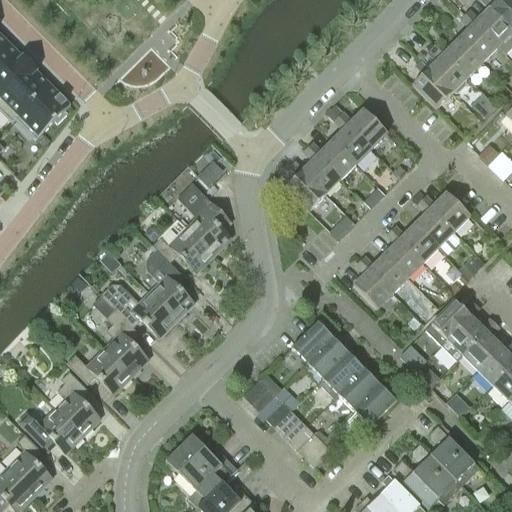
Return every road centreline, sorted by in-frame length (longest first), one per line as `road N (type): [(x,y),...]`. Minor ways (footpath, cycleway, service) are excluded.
road 1 (residential): [(198,383),(316,502),(421,397)]
road 2 (residential): [(198,383),(268,313),(248,194),(258,160)]
road 3 (residential): [(440,158),(312,282)]
road 4 (residential): [(110,119),(0,246)]
road 5 (residential): [(0,10),(110,119)]
road 6 (residential): [(258,160),(349,72)]
road 7 (residential): [(440,158),(349,72)]
